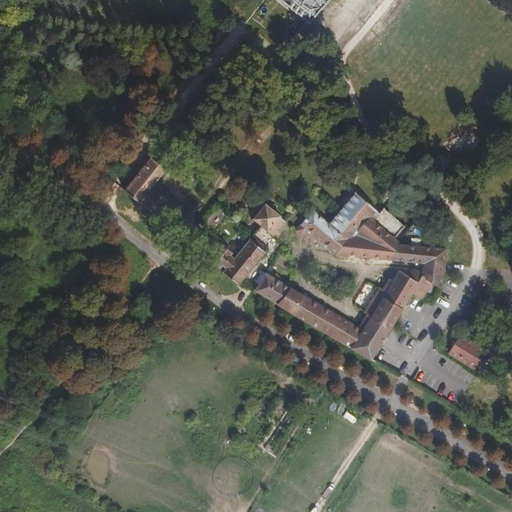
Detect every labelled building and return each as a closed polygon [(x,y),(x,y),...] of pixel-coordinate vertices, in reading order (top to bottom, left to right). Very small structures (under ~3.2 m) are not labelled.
[(280,0),(308,22),(326,0),(280,0)] [(151,157),(123,190),(138,203),(141,200),(143,202),(142,205),(154,215),(156,213),(164,219),(172,209),(164,202),(165,201),(154,191),(152,192),(149,190),(165,170),(151,157)] [(440,157),(434,164),(442,171),(448,164),(440,157)] [(403,245),(397,240),(394,237),(404,225),(382,207),(378,212),(355,192),(328,223),(313,211),(295,231),(295,232),(310,244),(316,238),(336,254),(423,262),(423,274),(423,277),(433,283),(441,288),(445,248),(403,245)] [(253,218),(261,225),(273,235),(285,222),(265,205),(253,218)] [(237,285),(240,282),(267,249),(252,236),(233,259),(224,269),(222,272),(237,285)] [(203,246),(201,249),(210,257),(208,259),(218,267),(220,266),(224,269),(233,259),(229,255),(230,254),(218,244),(217,246),(209,239),(203,246)] [(411,269),(408,276),(419,283),(423,277),(423,274),(411,269)] [(350,347),(371,359),(413,293),(419,283),(408,276),(399,270),(387,289),(369,317),(361,330),(350,347)] [(266,273),(255,291),(350,347),(361,330),(266,273)] [(413,293),(423,299),(429,290),(433,283),(423,277),(419,283),(413,293)] [(437,295),(441,288),(433,283),(429,290),(437,295)] [(364,311),(369,317),(387,289),(379,289),(364,311)] [(449,352),(475,368),(486,351),(459,335),(449,352)] [(253,415),(259,419),(280,391),(273,387),(253,415)] [(278,422),(293,400),(281,392),(266,414),(278,422)] [(274,447),(302,406),(296,402),(267,442),(274,447)] [(254,438),(261,442),(272,426),(266,422),(254,438)]
